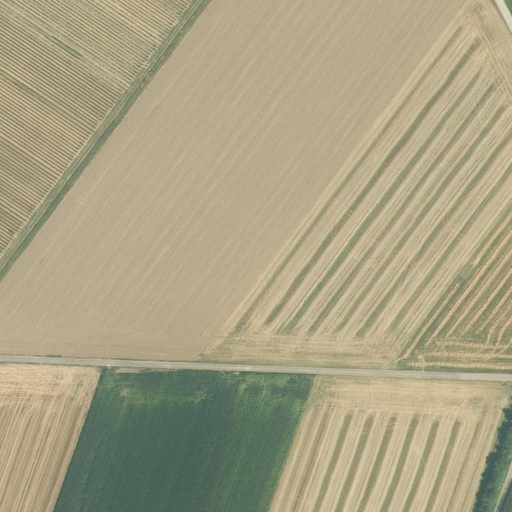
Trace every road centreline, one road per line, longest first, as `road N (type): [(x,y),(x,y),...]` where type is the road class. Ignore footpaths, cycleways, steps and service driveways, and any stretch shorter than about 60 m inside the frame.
road 1 (unclassified): [(0,359),(511,379)]
road 2 (track): [(208,0),(0,280)]
